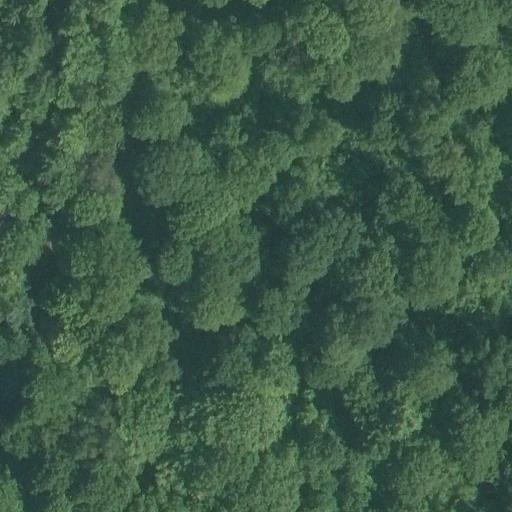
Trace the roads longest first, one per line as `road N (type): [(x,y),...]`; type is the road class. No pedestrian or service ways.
road 1 (track): [(511,423),(69,282),(0,252)]
road 2 (track): [(0,444),(176,0)]
road 3 (track): [(511,308),(332,366)]
